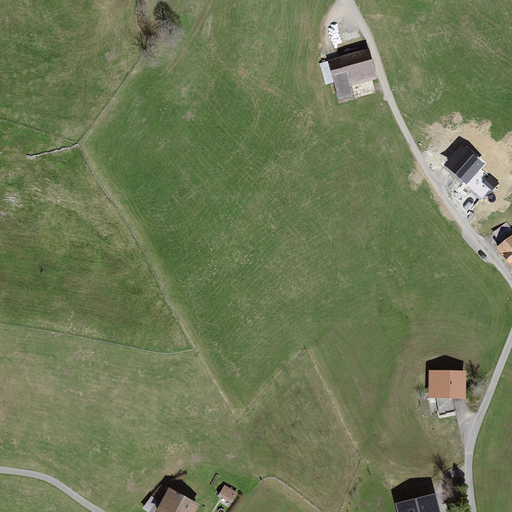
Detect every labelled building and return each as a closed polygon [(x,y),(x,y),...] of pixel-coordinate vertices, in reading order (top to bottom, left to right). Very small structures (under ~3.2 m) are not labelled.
[(368,52),(320,65),(326,85),(334,82),(339,98),(351,95),(349,86),(376,79),(368,52)] [(478,167),(461,152),(450,165),(467,180),(478,167)] [(503,245),(498,249),(511,267),(511,231),(506,224),(494,233),(503,245)] [(448,398),(449,394),(461,394),(461,375),(433,375),(433,394),(440,394),(441,401),(439,401),(441,415),(455,412),(453,398),(448,398)] [(225,486),(220,495),(231,502),(236,493),(225,486)] [(170,491),(158,511),(193,511),(197,506),(170,491)] [(400,506),(401,511),(436,511),(433,498),(400,506)]
